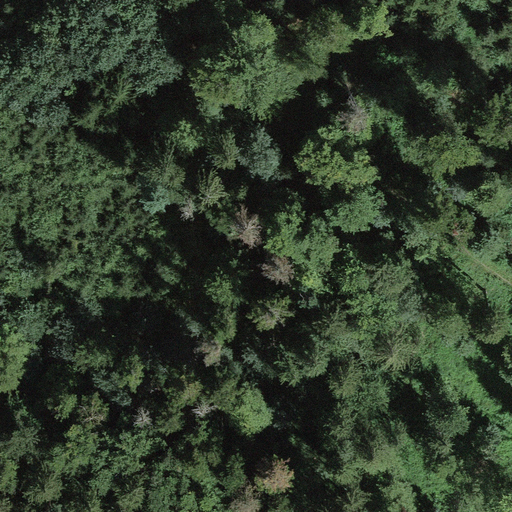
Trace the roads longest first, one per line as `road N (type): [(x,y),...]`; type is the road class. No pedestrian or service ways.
road 1 (track): [(158,0),(263,105),(511,283)]
road 2 (track): [(183,25),(511,75)]
